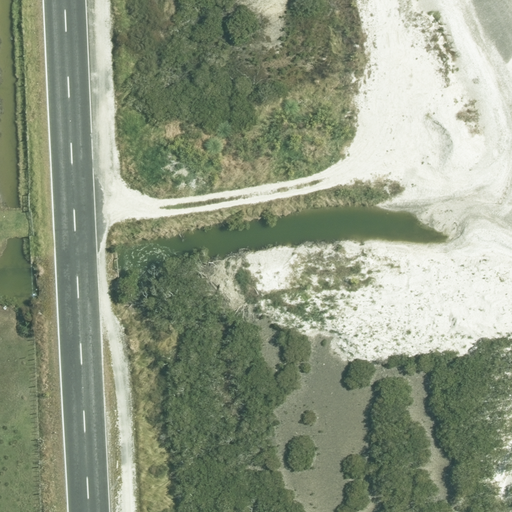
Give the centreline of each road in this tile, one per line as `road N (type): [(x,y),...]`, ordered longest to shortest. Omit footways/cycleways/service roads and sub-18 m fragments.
road 1 (secondary): [(63,0),(89,511)]
road 2 (track): [(72,204),(245,190)]
